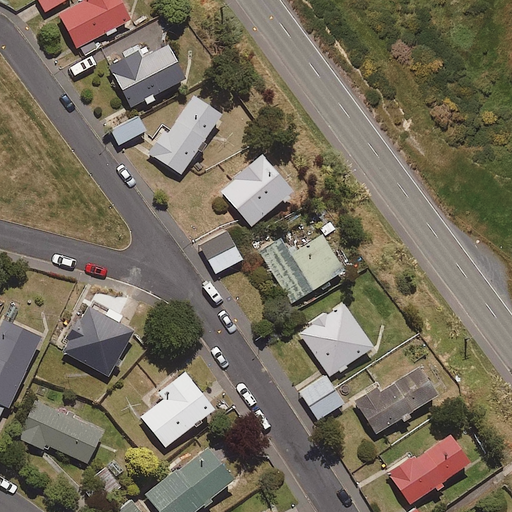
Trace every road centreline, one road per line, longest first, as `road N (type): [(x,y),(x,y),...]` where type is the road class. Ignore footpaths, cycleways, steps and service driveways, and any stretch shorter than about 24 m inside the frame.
road 1 (secondary): [(511,337),(262,0)]
road 2 (residential): [(338,511),(186,288)]
road 3 (residential): [(0,29),(151,236)]
road 4 (residential): [(186,288),(0,232)]
